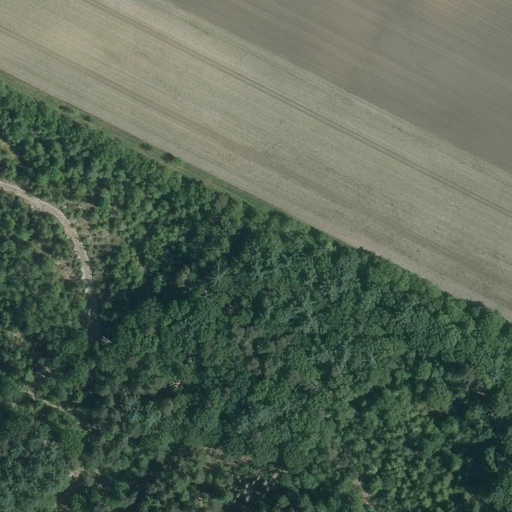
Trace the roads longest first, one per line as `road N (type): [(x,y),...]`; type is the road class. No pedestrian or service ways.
road 1 (track): [(0,81),(258,210)]
road 2 (track): [(258,210),(511,338)]
road 3 (track): [(87,346),(222,258),(258,210)]
